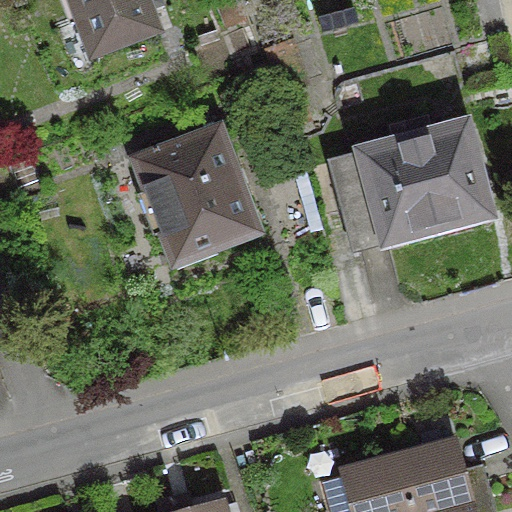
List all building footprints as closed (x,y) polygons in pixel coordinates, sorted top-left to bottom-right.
[(0,0),(0,11),(9,8),(6,0),(0,0)] [(53,0),(63,26),(73,23),(86,58),(151,35),(139,0),(138,0),(53,0)] [(301,82),(287,46),(263,55),(290,124),(301,119),(289,87),(301,82)] [(262,179),(293,167),(276,120),(245,131),(262,179)] [(329,166),(351,249),(479,215),(457,132),(429,140),(427,131),(386,142),(388,150),(329,166)] [(213,132),(131,163),(169,264),(251,233),(213,132)] [(435,511),(463,504),(447,446),(350,472),(351,476),(323,483),(329,505),(325,511),(435,511)]
